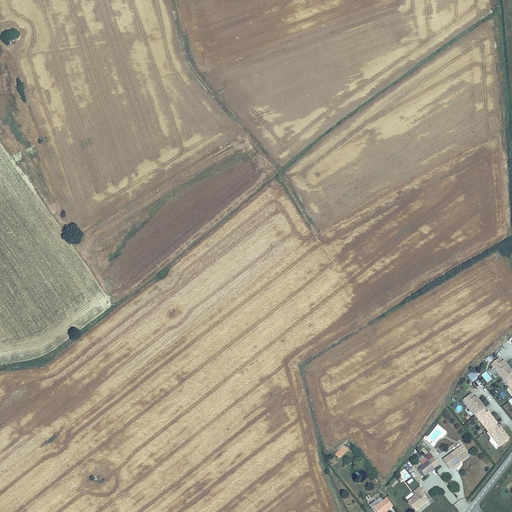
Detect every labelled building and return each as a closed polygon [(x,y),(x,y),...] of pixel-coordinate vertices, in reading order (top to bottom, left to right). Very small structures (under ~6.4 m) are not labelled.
[(498,359),(490,366),(499,377),(501,375),(505,380),(511,375),(511,374),(511,373),(504,364),(503,365),(501,363),(498,359)] [(473,382),(478,378),(472,370),(467,375),(473,382)] [(505,380),(503,382),(511,392),(511,376),(511,375),(505,380)] [(470,396),(462,402),(472,414),(474,412),(477,416),(483,411),(485,410),(477,400),(475,402),(473,399),(470,396)] [(486,415),(483,411),(477,416),(475,418),(484,429),(487,427),(490,431),(495,426),(497,425),(490,416),(488,417),(486,415)] [(490,431),(488,433),(497,444),(499,442),(502,446),(510,440),(502,431),(500,433),(498,430),(495,426),(490,431)] [(345,445),(336,454),(339,457),(348,449),(345,445)] [(451,472),(464,463),(461,458),(469,453),(465,446),(444,461),(451,472)] [(461,458),(464,463),(472,457),(469,453),(461,458)] [(433,460),(427,464),(433,471),(438,466),(433,460)] [(433,471),(427,464),(420,470),(426,477),(433,471)] [(406,471),(400,474),(403,480),(409,478),(406,471)] [(417,498),(410,504),(417,511),(430,500),(424,492),(426,490),(424,488),(415,495),(417,498)] [(384,511),(391,507),(385,499),(377,505),(374,501),(369,505),(373,511),(384,511)]
